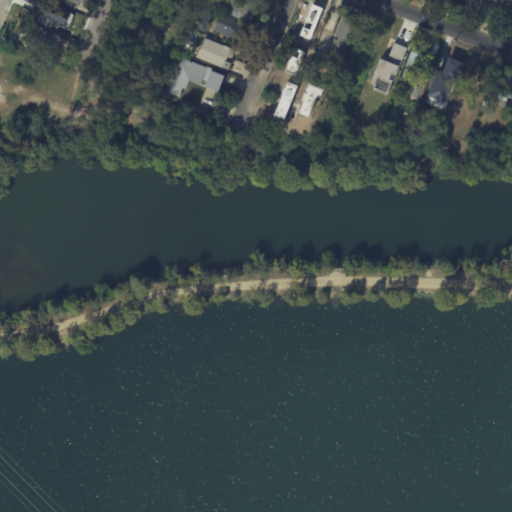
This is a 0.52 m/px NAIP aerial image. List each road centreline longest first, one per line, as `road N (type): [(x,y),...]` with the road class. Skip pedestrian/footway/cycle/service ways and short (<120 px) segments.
road 1 (residential): [(380,0),(511,53)]
road 2 (residential): [(241,116),(288,0)]
